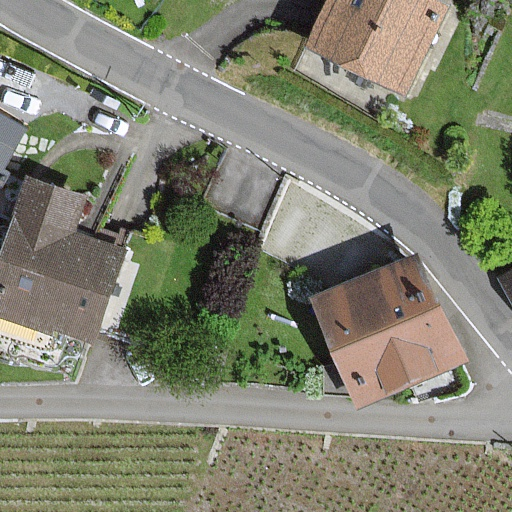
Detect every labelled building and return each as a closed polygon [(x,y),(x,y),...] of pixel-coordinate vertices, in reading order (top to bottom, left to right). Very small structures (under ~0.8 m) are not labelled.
[(457,6),(445,0),(337,0),(317,41),(414,90),(457,6)] [(0,176),(26,127),(0,112),(0,176)] [(99,194),(37,173),(0,284),(0,303),(102,337),(131,251),(85,236),(99,194)] [(460,358),(416,258),(320,299),(364,399),(460,358)] [(511,262),(499,273),(511,288),(511,262)]
